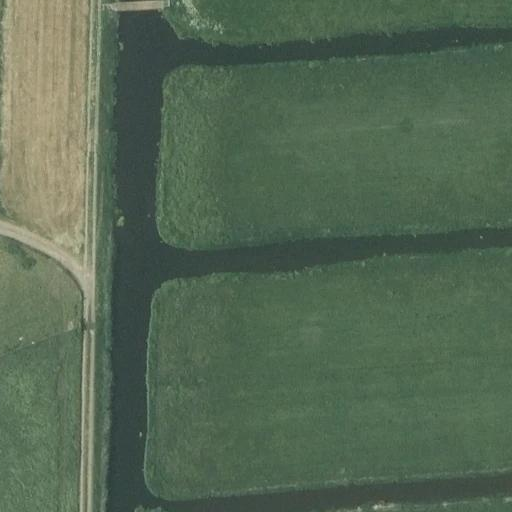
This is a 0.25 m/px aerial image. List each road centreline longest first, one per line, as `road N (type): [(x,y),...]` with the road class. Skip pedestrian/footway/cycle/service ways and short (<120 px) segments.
road 1 (track): [(84,511),(94,0)]
road 2 (track): [(299,0),(94,8)]
